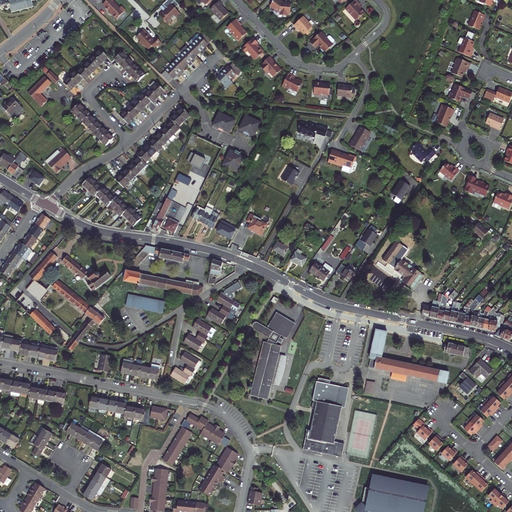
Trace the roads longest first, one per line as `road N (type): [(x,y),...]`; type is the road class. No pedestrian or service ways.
road 1 (residential): [(0,362),(201,403),(227,417),(250,453),(240,511)]
road 2 (tertiary): [(251,265),(333,305),(511,349)]
road 3 (tertiary): [(46,205),(92,229),(251,265)]
road 4 (residential): [(237,0),(299,63),(333,68),(353,55)]
road 5 (residential): [(130,140),(218,54)]
